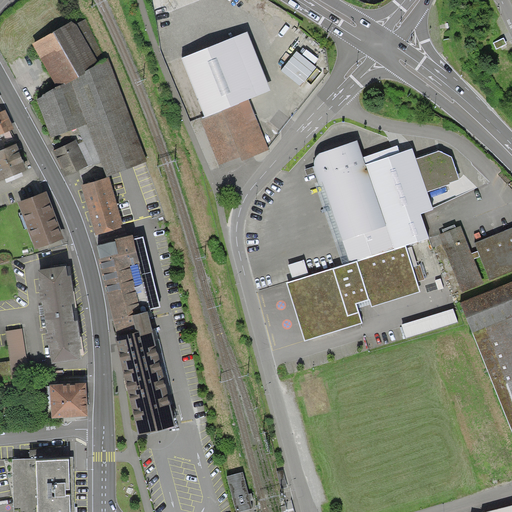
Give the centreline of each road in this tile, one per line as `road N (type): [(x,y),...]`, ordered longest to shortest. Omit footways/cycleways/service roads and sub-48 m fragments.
road 1 (unclassified): [(377,42),(262,175),(238,220),(307,511)]
road 2 (tertiary): [(0,77),(85,254),(100,326),(104,429)]
road 3 (primary): [(377,42),(511,153)]
